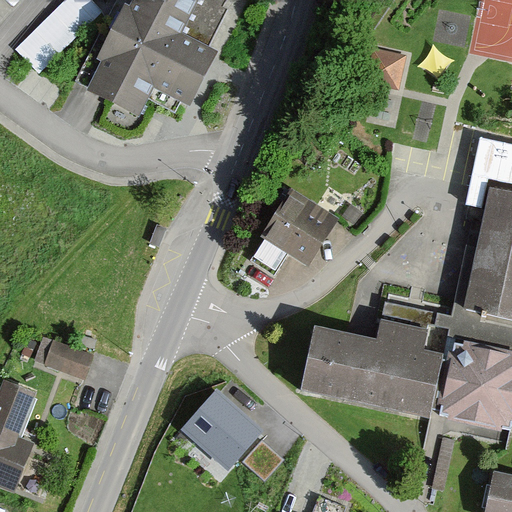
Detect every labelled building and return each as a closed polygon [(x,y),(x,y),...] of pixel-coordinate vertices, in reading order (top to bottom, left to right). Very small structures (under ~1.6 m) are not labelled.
[(96,0),(63,0),(16,49),(41,73),(104,8),(96,0)] [(204,49),(227,0),(124,0),(80,91),(178,138),(218,55),(204,49)] [(364,86),(399,91),(405,53),(370,48),(364,86)] [(511,190),(487,186),(462,309),(511,319),(511,190)] [(262,238),(307,267),(337,219),(292,191),(262,238)] [(443,353),(311,327),(298,395),(430,420),(443,353)] [(511,349),(454,336),(436,418),(511,434),(511,349)] [(53,340),(42,369),(83,384),(94,356),(53,340)] [(13,446),(33,394),(1,382),(0,384),(0,489),(16,495),(31,453),(13,446)] [(266,436),(215,391),(179,432),(230,477),(266,436)] [(511,511),(511,473),(493,469),(483,511),(511,511)]
